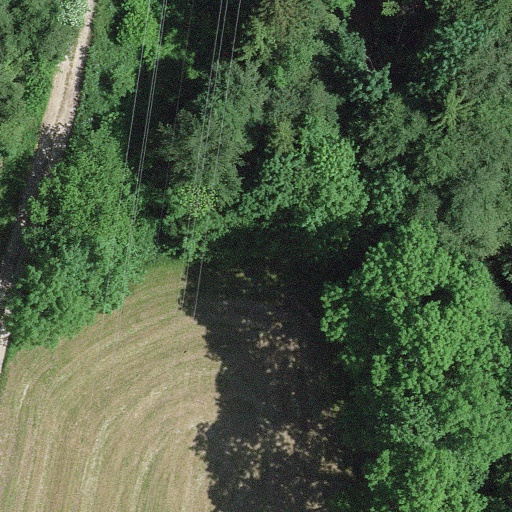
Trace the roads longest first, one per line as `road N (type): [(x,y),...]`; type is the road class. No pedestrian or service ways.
road 1 (track): [(395,511),(388,344),(317,0)]
road 2 (track): [(83,0),(0,343)]
